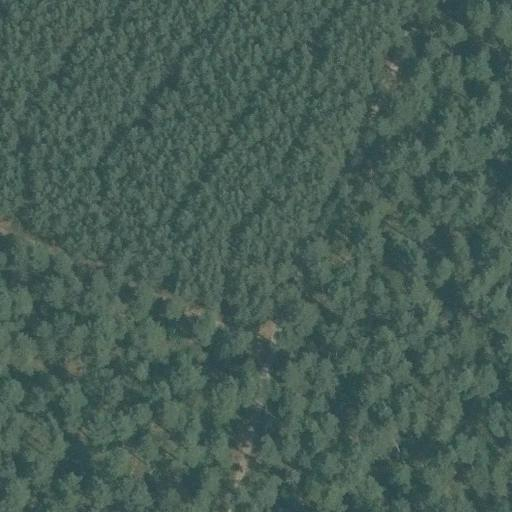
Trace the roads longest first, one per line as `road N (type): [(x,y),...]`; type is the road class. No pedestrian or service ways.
road 1 (track): [(416,0),(259,332),(221,511)]
road 2 (track): [(0,223),(259,332)]
